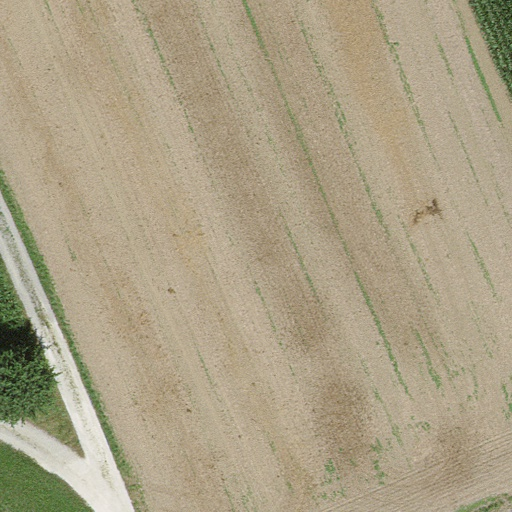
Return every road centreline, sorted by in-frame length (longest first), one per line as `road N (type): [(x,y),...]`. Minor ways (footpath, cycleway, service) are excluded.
road 1 (track): [(0,256),(106,511)]
road 2 (track): [(96,511),(50,458),(0,435)]
